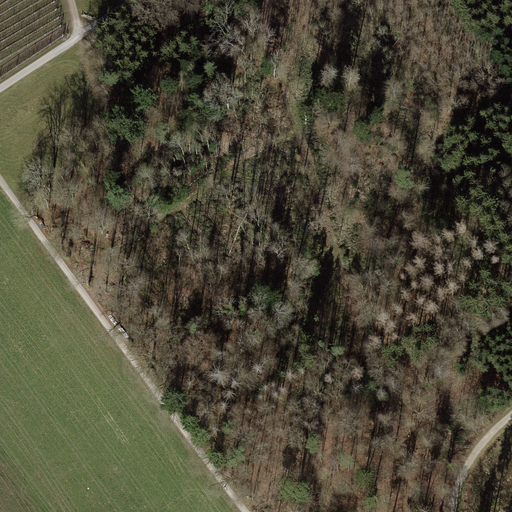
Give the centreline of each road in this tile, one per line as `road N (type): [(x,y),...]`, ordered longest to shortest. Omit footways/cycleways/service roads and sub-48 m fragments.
road 1 (track): [(443,511),(378,382),(353,302),(354,262),(372,209),(410,158),(511,97)]
road 2 (track): [(0,174),(246,511)]
road 3 (track): [(263,0),(353,302)]
road 4 (track): [(142,0),(0,90)]
